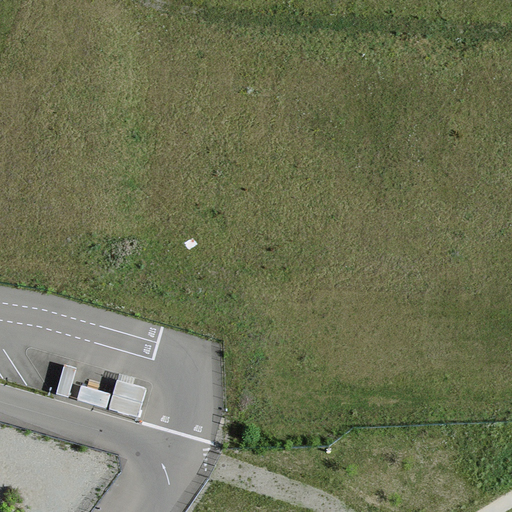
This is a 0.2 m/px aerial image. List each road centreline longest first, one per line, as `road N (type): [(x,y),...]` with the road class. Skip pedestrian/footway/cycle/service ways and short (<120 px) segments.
road 1 (unknown): [(0,334),(131,371),(157,390),(170,415),(159,449)]
road 2 (residential): [(0,410),(186,456)]
